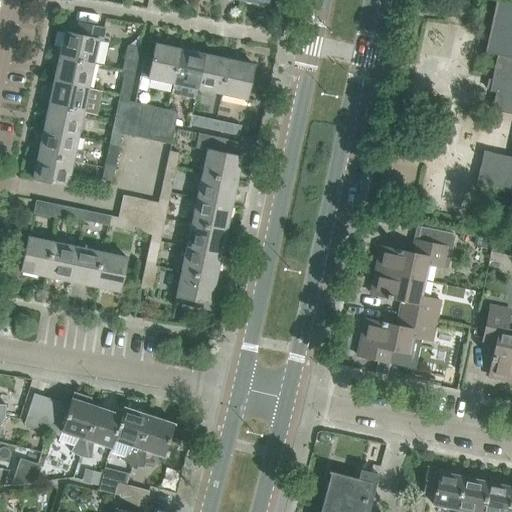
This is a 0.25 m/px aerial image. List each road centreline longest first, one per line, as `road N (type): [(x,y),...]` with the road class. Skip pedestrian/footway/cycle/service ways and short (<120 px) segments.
road 1 (tertiary): [(287,401),(372,0)]
road 2 (tertiary): [(323,0),(239,391)]
road 3 (residential): [(239,391),(0,347)]
road 4 (residential): [(511,445),(287,401)]
road 5 (residential): [(52,0),(258,35)]
road 6 (tertiary): [(239,391),(208,511)]
